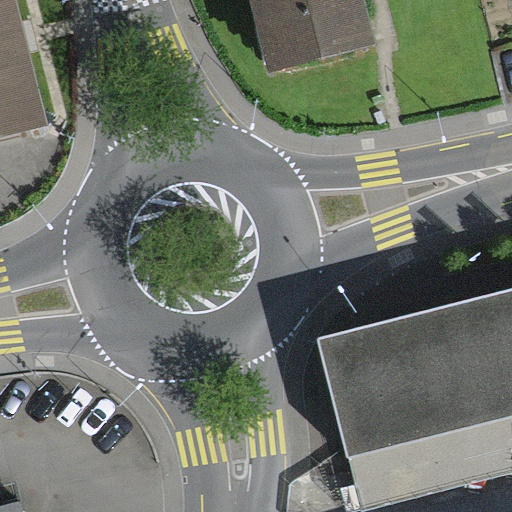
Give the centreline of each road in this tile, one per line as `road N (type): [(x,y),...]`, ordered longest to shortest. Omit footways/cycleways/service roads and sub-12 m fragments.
road 1 (secondary): [(286,222),(511,165)]
road 2 (residential): [(218,340),(240,441),(237,511)]
road 3 (secondary): [(168,155),(137,169),(113,193),(99,223),(102,284)]
road 4 (tertiary): [(128,0),(168,155)]
road 5 (secondary): [(218,340),(245,328),(282,283),(286,222)]
road 6 (secondary): [(286,222),(254,173),(228,158),(168,155)]
road 7 (secondary): [(102,284),(141,329),(192,344),(218,340)]
